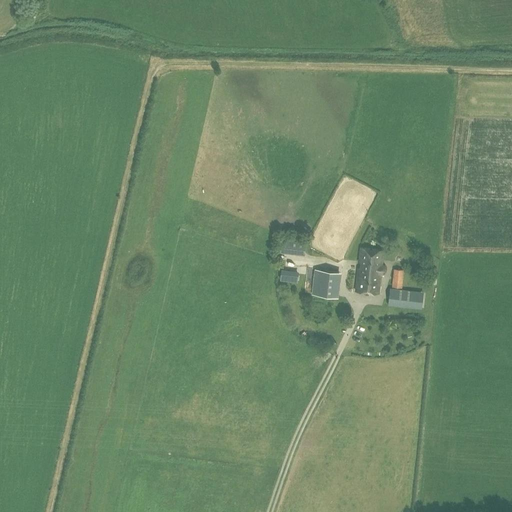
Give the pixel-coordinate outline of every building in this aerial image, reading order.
[(306,240),(282,238),(280,252),(305,255),(306,240)] [(379,293),(381,275),(383,274),(384,274),(384,273),(385,273),(385,272),(385,271),(386,271),(386,270),(386,269),(386,268),(386,267),(385,267),(385,266),(384,265),(383,264),(382,264),(383,250),(361,248),(356,290),(379,293)] [(314,268),(312,294),(338,297),(341,272),(314,268)] [(404,270),(394,268),(392,286),(402,288),(404,270)] [(390,288),(388,305),(415,308),(417,291),(390,288)]
